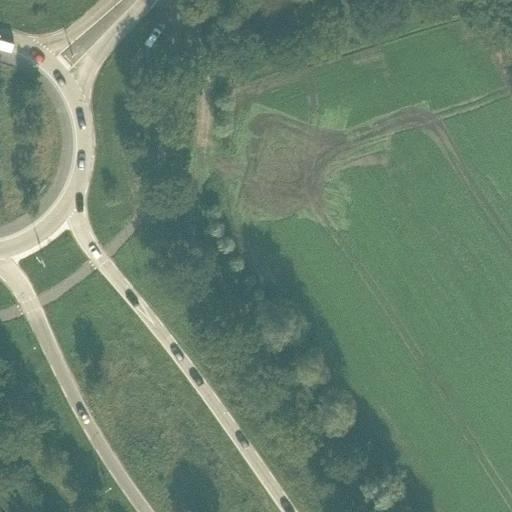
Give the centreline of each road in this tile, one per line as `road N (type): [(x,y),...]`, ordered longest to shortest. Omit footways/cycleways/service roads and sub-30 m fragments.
road 1 (primary): [(286,511),(168,347),(98,265),(70,202)]
road 2 (primary): [(0,265),(98,445),(145,511)]
road 3 (tertiary): [(73,100),(147,0)]
